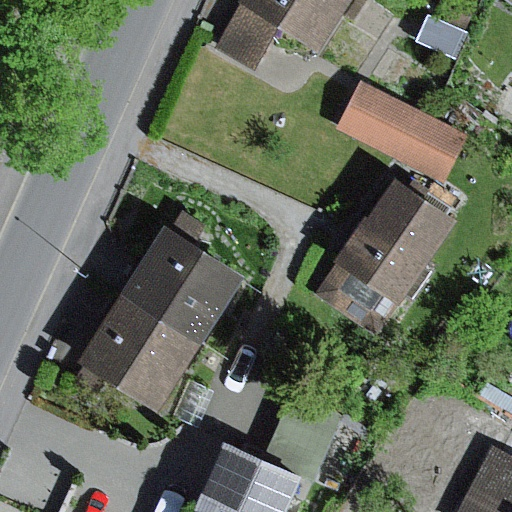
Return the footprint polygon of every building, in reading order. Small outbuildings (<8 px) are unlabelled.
[(285,18),(256,0),(242,0),(218,45),(259,66),(285,18)] [(352,0),(256,0),(285,18),(325,43),(352,0)] [(432,14),(420,39),(459,56),(470,31),(432,14)] [(472,131),(365,80),(342,126),(449,178),(472,131)] [(463,215),(402,173),(320,291),(381,333),(463,215)] [(252,270),(172,218),(128,286),(205,338),(252,270)] [(205,338),(128,286),(84,353),(161,404),(205,338)] [(191,379),(175,416),(197,426),(212,389),(191,379)] [(299,386),(272,452),(310,469),(322,476),(349,412),(299,386)] [(272,452),(231,434),(196,511),(290,511),(310,469),(272,452)] [(511,511),(511,448),(494,439),(455,511),(511,511)]
